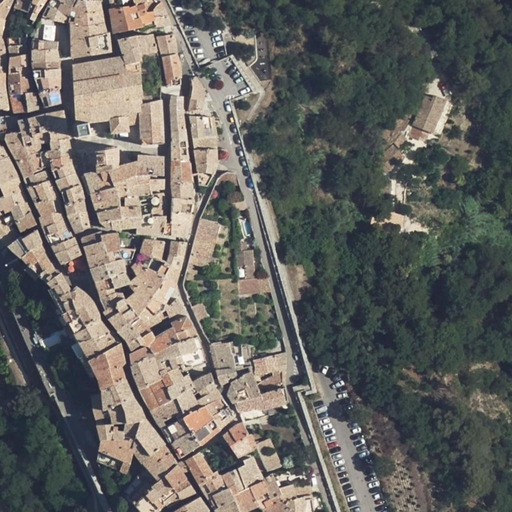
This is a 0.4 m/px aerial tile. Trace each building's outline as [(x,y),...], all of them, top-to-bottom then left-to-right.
[(2,0),(0,2),(0,17),(5,19),(13,0),(2,0)] [(46,0),(33,0),(33,1),(29,0),(17,0),(16,3),(14,8),(28,12),(26,17),(33,21),(42,7),(45,2),(46,0)] [(51,1),(48,6),(71,17),(71,16),(71,12),(73,7),(59,0),(51,0),(51,1)] [(71,12),(71,16),(102,10),(100,1),(101,2),(101,0),(77,0),(77,2),(73,7),(71,12)] [(109,0),(111,9),(136,6),(133,0),(109,0)] [(158,0),(151,0),(144,3),(147,14),(154,11),(154,10),(154,9),(156,6),(157,5),(160,2),(161,2),(158,0)] [(167,15),(163,6),(161,2),(160,2),(157,5),(156,6),(154,9),(154,10),(154,11),(155,17),(167,15)] [(147,14),(144,3),(136,6),(111,9),(109,9),(113,33),(143,26),(140,17),(147,14)] [(65,23),(71,25),(71,23),(71,17),(48,6),(42,17),(46,18),(49,19),(49,20),(54,21),(61,22),(65,23)] [(104,23),(102,10),(71,16),(71,17),(71,23),(81,26),(89,26),(104,23)] [(144,29),(156,25),(155,17),(154,11),(147,14),(140,17),(143,26),(144,29)] [(171,25),(167,15),(155,17),(156,25),(156,27),(169,26),(171,25)] [(72,57),(91,54),(89,37),(107,33),(104,23),(89,26),(81,26),(71,23),(71,25),(72,57)] [(107,33),(89,37),(91,54),(111,51),(109,33),(107,33)] [(123,57),(129,73),(140,71),(139,62),(142,61),(141,55),(157,51),(153,34),(145,36),(139,36),(136,36),(118,40),(123,57)] [(176,46),(174,34),(156,37),(161,57),(177,54),(176,46)] [(17,45),(26,45),(26,40),(26,37),(8,38),(8,46),(17,45)] [(41,40),(33,39),(32,50),(39,50),(54,49),(57,49),(58,42),(44,40),(41,40)] [(8,46),(10,57),(26,54),(26,45),(17,45),(8,46)] [(60,62),(57,49),(54,49),(39,50),(32,50),(32,63),(60,62)] [(10,57),(9,68),(26,66),(27,63),(26,54),(10,57)] [(179,60),(177,54),(161,57),(162,59),(165,79),(166,86),(181,85),(181,69),(181,64),(179,60)] [(123,57),(72,66),(73,79),(76,124),(89,122),(110,120),(112,133),(129,131),(128,125),(139,122),(140,142),(141,145),(164,144),(163,119),(161,100),(149,103),(139,105),(138,99),(143,98),(140,71),(129,73),(123,57)] [(32,63),(33,70),(60,69),(60,62),(32,63)] [(9,68),(9,74),(21,72),(28,72),(29,72),(28,70),(26,66),(9,68)] [(60,77),(60,69),(33,70),(35,79),(60,77)] [(25,93),(32,92),(31,84),(31,81),(29,72),(28,72),(21,72),(9,74),(9,83),(10,95),(25,93)] [(201,84),(195,76),(191,78),(193,87),(191,98),(204,100),(205,95),(204,91),(203,87),(201,84)] [(60,89),(60,77),(35,79),(39,91),(58,89),(60,89)] [(59,91),(58,89),(39,91),(40,95),(44,107),(61,104),(60,97),(59,91)] [(0,108),(8,109),(6,92),(0,91),(0,108)] [(39,109),(35,92),(32,92),(25,93),(28,112),(29,112),(39,109)] [(28,112),(25,93),(10,95),(12,101),(14,113),(20,112),(28,112)] [(432,133),(446,100),(434,95),(432,98),(425,95),(407,140),(414,143),(417,138),(428,143),(432,133)] [(182,108),(182,96),(172,96),(171,97),(170,104),(170,107),(172,131),(175,131),(185,130),(183,117),(182,108)] [(202,111),(204,100),(191,98),(189,110),(202,111)] [(68,138),(63,111),(45,114),(50,141),(68,138)] [(50,141),(45,114),(28,119),(35,145),(41,143),(51,142),(50,141)] [(18,121),(17,117),(0,116),(0,118),(0,132),(19,126),(18,121)] [(194,116),(190,116),(193,139),(203,138),(203,117),(194,116)] [(203,117),(203,138),(216,136),(214,116),(210,117),(203,117)] [(35,145),(28,119),(20,120),(18,121),(19,126),(25,147),(35,145)] [(89,122),(76,124),(78,138),(92,136),(89,122)] [(25,147),(19,126),(0,132),(0,134),(2,141),(5,139),(9,146),(15,158),(16,158),(28,153),(25,147)] [(187,147),(185,130),(175,131),(172,131),(171,147),(175,147),(187,147)] [(402,133),(393,142),(398,147),(407,138),(402,133)] [(203,138),(193,139),(194,149),(217,149),(216,136),(203,138)] [(68,138),(50,141),(51,142),(52,150),(70,147),(68,138)] [(42,169),(41,152),(41,143),(35,145),(25,147),(28,153),(33,173),(42,169)] [(375,162),(387,173),(404,156),(393,144),(375,162)] [(0,173),(13,167),(8,156),(4,148),(3,146),(0,148),(0,147),(0,173)] [(118,167),(118,146),(96,151),(98,171),(98,173),(118,167)] [(70,151),(70,147),(52,150),(41,152),(42,169),(46,167),(51,166),(51,159),(70,155),(70,151)] [(175,147),(171,147),(171,160),(189,160),(187,147),(175,147)] [(217,149),(194,149),(196,163),(198,162),(200,162),(207,162),(211,162),(217,162),(217,157),(222,157),(221,148),(217,149)] [(33,173),(28,153),(16,158),(18,163),(24,176),(33,173)] [(52,170),(71,164),(70,155),(51,159),(51,166),(51,170),(52,170)] [(138,155),(128,155),(125,165),(137,162),(138,155)] [(147,156),(138,155),(137,162),(136,176),(149,175),(151,175),(154,175),(164,175),(164,165),(164,163),(164,157),(147,156)] [(192,185),(189,160),(171,160),(171,170),(171,182),(192,185)] [(84,174),(91,193),(114,186),(112,183),(127,179),(136,176),(137,162),(125,165),(118,167),(98,173),(98,171),(84,174)] [(198,162),(196,163),(197,170),(198,179),(199,185),(203,186),(207,186),(214,173),(217,162),(211,162),(207,162),(200,162),(198,162)] [(71,164),(52,170),(56,180),(75,173),(71,164)] [(18,177),(13,167),(0,173),(0,193),(1,197),(22,191),(18,177)] [(46,170),(24,178),(28,188),(50,179),(46,170)] [(229,172),(227,185),(240,185),(237,173),(230,171),(229,172)] [(227,185),(229,172),(227,172),(226,172),(224,173),(223,174),(221,175),(218,180),(216,184),(215,185),(227,185)] [(56,180),(61,191),(80,184),(75,173),(56,180)] [(164,189),(164,179),(150,179),(149,175),(136,176),(127,179),(129,195),(138,194),(152,194),(152,190),(164,189)] [(50,179),(28,188),(35,204),(59,196),(55,187),(50,179)] [(114,186),(91,193),(94,204),(118,197),(121,206),(140,206),(138,194),(129,195),(127,179),(112,183),(114,186)] [(192,185),(171,182),(173,197),(172,198),(193,200),(192,185)] [(80,184),(61,191),(65,204),(84,199),(81,187),(80,184)] [(203,186),(199,185),(199,192),(204,193),(207,186),(203,186)] [(1,197),(0,197),(0,214),(1,215),(12,210),(11,207),(26,202),(22,191),(1,197)] [(165,198),(163,193),(152,194),(152,216),(166,215),(167,202),(165,198)] [(152,216),(152,194),(138,194),(140,206),(141,216),(141,227),(151,225),(152,216)] [(61,209),(59,196),(35,204),(42,216),(51,213),(61,209)] [(121,206),(118,197),(94,204),(97,212),(121,206)] [(193,200),(172,198),(172,212),(191,213),(193,204),(193,200)] [(65,204),(67,215),(86,211),(84,199),(65,204)] [(31,211),(26,202),(11,207),(12,210),(13,214),(16,221),(31,211)] [(122,219),(121,206),(97,212),(100,223),(122,219)] [(141,216),(140,206),(121,206),(122,219),(128,218),(129,228),(137,227),(141,227),(141,216)] [(43,227),(43,228),(64,219),(61,210),(61,209),(51,213),(42,216),(39,217),(43,227)] [(37,224),(31,211),(16,221),(21,232),(37,224)] [(86,211),(67,215),(76,233),(89,227),(86,211)] [(191,213),(172,212),(171,224),(189,226),(191,213)] [(390,222),(402,224),(404,215),(391,213),(390,222)] [(0,214),(0,238),(8,246),(20,236),(10,225),(16,221),(13,214),(4,219),(1,215),(0,214)] [(141,227),(137,227),(136,234),(170,236),(171,224),(165,223),(166,215),(152,216),(151,225),(141,227)] [(122,219),(100,223),(108,228),(112,229),(121,229),(129,228),(128,218),(122,219)] [(67,225),(64,219),(43,228),(46,235),(46,236),(68,227),(67,225)] [(214,247),(220,225),(200,220),(194,241),(189,263),(205,267),(206,264),(207,264),(211,246),(214,247)] [(170,236),(186,238),(189,226),(171,224),(170,236)] [(72,237),(68,227),(46,236),(51,245),(72,237)] [(21,257),(42,243),(37,231),(30,234),(23,238),(21,236),(20,236),(8,246),(15,253),(21,257)] [(84,247),(102,242),(101,236),(103,235),(101,231),(84,237),(83,237),(82,238),(82,239),(82,240),(84,247)] [(121,249),(119,234),(114,233),(112,234),(111,234),(109,234),(107,234),(104,235),(103,235),(101,236),(102,242),(105,248),(107,252),(113,250),(121,249)] [(124,235),(119,234),(121,249),(135,250),(138,243),(139,239),(124,235)] [(80,255),(81,255),(74,237),(72,237),(51,245),(62,264),(63,263),(80,255)] [(164,242),(145,239),(140,253),(160,260),(164,242)] [(186,242),(172,240),(170,253),(183,256),(186,242)] [(102,242),(84,247),(87,256),(107,252),(105,248),(102,242)] [(252,250),(246,250),(246,242),(236,243),(238,279),(254,278),(252,250)] [(47,282),(57,275),(47,257),(42,243),(21,257),(47,282)] [(91,268),(96,282),(109,277),(125,272),(123,259),(132,259),(135,250),(121,249),(113,250),(107,252),(110,262),(91,268)] [(110,262),(107,252),(87,256),(91,268),(110,262)] [(171,265),(180,268),(183,256),(170,253),(167,262),(171,265)] [(84,264),(80,255),(63,263),(67,272),(84,264)] [(157,271),(138,261),(132,268),(137,276),(130,282),(131,282),(131,283),(137,290),(125,299),(128,302),(139,315),(148,303),(151,297),(166,304),(176,283),(157,271)] [(167,262),(164,261),(157,271),(176,283),(180,268),(171,265),(167,262)] [(197,271),(187,268),(186,273),(185,278),(185,279),(195,281),(197,271)] [(69,323),(83,315),(71,291),(60,272),(57,275),(47,282),(52,288),(50,289),(56,299),(63,314),(69,323)] [(130,282),(125,272),(109,277),(96,282),(99,292),(99,293),(114,288),(131,282),(130,282)] [(267,277),(237,280),(238,295),(260,293),(271,291),(267,277)] [(91,298),(90,297),(86,294),(83,291),(77,287),(71,291),(83,315),(87,324),(100,319),(99,314),(94,304),(94,302),(92,301),(91,298)] [(128,302),(125,299),(124,297),(122,293),(116,293),(114,288),(99,293),(101,298),(106,310),(118,309),(128,302)] [(165,308),(170,305),(166,304),(151,297),(148,303),(157,314),(165,309),(165,308)] [(183,309),(177,298),(170,305),(165,308),(169,317),(173,314),(183,309)] [(50,302),(58,316),(63,314),(56,299),(50,302)] [(128,302),(118,309),(106,310),(104,310),(103,311),(108,318),(117,330),(129,322),(139,316),(139,315),(128,302)] [(207,315),(201,302),(192,307),(197,318),(198,320),(207,315)] [(157,314),(148,303),(139,315),(139,316),(144,322),(146,324),(148,326),(149,328),(162,321),(157,314)] [(162,321),(169,317),(165,308),(165,309),(157,314),(162,321)] [(69,323),(63,314),(58,316),(64,327),(69,323)] [(80,342),(109,331),(100,319),(87,324),(83,315),(69,323),(77,337),(79,341),(80,342)] [(172,344),(167,331),(155,338),(149,329),(149,328),(148,326),(146,324),(144,322),(139,316),(129,322),(117,330),(126,339),(129,344),(132,349),(140,344),(143,344),(147,346),(148,346),(153,353),(161,349),(172,344)] [(186,316),(171,323),(173,326),(173,327),(175,332),(186,329),(192,326),(186,316)] [(77,337),(69,323),(64,327),(71,339),(77,337)] [(198,335),(193,326),(192,326),(186,329),(175,332),(173,327),(167,331),(172,344),(177,341),(193,337),(198,335)] [(120,342),(111,330),(109,331),(80,342),(86,354),(90,359),(120,342)] [(153,353),(154,356),(148,358),(137,361),(133,363),(131,364),(131,369),(132,372),(133,375),(135,380),(139,389),(162,378),(160,375),(172,369),(177,367),(182,366),(183,370),(207,362),(201,343),(198,335),(193,337),(177,341),(172,344),(161,349),(153,353)] [(80,342),(79,341),(72,344),(80,358),(86,354),(80,342)] [(229,342),(221,343),(221,341),(209,343),(216,370),(234,369),(235,368),(232,354),(231,354),(229,342)] [(101,389),(125,379),(121,366),(125,362),(120,342),(90,359),(86,354),(80,358),(87,370),(92,366),(97,376),(99,379),(101,389)] [(147,346),(130,354),(131,364),(133,363),(137,361),(148,358),(154,356),(153,353),(148,346),(147,346)] [(286,369),(285,352),(253,360),(255,367),(255,369),(254,376),(257,384),(262,382),(259,374),(272,371),(273,376),(286,369)] [(97,376),(92,366),(87,370),(92,380),(97,376)] [(150,410),(171,399),(166,387),(183,377),(183,376),(177,367),(172,369),(160,375),(162,378),(139,389),(150,410)] [(234,369),(216,370),(218,378),(220,383),(236,374),(234,369)] [(261,395),(285,387),(286,369),(273,376),(262,382),(257,384),(261,395)] [(254,376),(252,371),(242,376),(241,376),(249,399),(257,397),(261,395),(257,384),(254,376)] [(166,387),(171,399),(176,397),(182,410),(184,416),(192,411),(205,405),(201,398),(217,389),(222,387),(220,383),(218,378),(213,379),(211,373),(202,376),(201,377),(192,382),(188,374),(183,376),(183,377),(166,387)] [(249,399),(241,376),(237,379),(231,383),(229,389),(227,394),(233,403),(235,402),(249,399)] [(133,396),(125,379),(101,389),(102,390),(98,394),(91,395),(93,410),(96,419),(140,407),(133,396)] [(238,412),(242,411),(247,421),(291,408),(288,402),(285,387),(261,395),(257,397),(249,399),(235,402),(238,412)] [(212,415),(228,406),(222,398),(217,389),(201,398),(205,405),(212,415)] [(182,410),(176,397),(171,399),(150,410),(158,424),(163,421),(175,414),(182,410)] [(201,443),(220,429),(212,415),(205,405),(192,411),(184,416),(183,417),(184,420),(187,425),(191,430),(201,443)] [(235,415),(228,406),(212,415),(220,429),(235,415)] [(145,419),(140,407),(96,419),(97,424),(131,422),(145,419)] [(191,430),(187,425),(184,420),(183,417),(184,416),(182,410),(175,414),(178,420),(167,427),(163,421),(158,424),(162,428),(167,437),(170,444),(171,445),(176,453),(180,458),(201,443),(191,430)] [(131,422),(97,424),(101,439),(96,460),(107,465),(127,473),(130,464),(133,451),(142,463),(165,444),(145,419),(131,422)] [(249,435),(242,422),(236,424),(235,425),(234,425),(229,430),(236,441),(248,435),(249,435)] [(236,441),(229,430),(223,435),(230,445),(236,441)] [(248,435),(254,449),(256,448),(258,447),(256,443),(252,433),(249,435),(248,435)] [(254,449),(248,435),(236,441),(230,445),(238,457),(254,449)] [(268,450),(273,447),(269,438),(256,443),(258,447),(256,448),(266,471),(281,466),(274,451),(269,453),(268,450)] [(125,492),(141,511),(156,511),(160,509),(166,504),(161,497),(173,487),(187,478),(183,472),(177,464),(176,462),(172,455),(171,453),(168,449),(165,444),(142,463),(141,464),(145,468),(125,492)] [(191,470),(199,484),(210,476),(211,478),(218,474),(219,474),(218,471),(212,472),(199,452),(185,460),(180,462),(177,464),(183,472),(186,471),(191,470)] [(256,465),(251,457),(243,460),(245,464),(237,468),(246,488),(250,486),(263,480),(262,477),(260,471),(258,469),(256,465)] [(96,460),(101,472),(103,471),(107,465),(96,460)] [(262,508),(297,497),(294,486),(311,485),(309,466),(309,465),(308,465),(306,466),(272,474),(262,477),(263,480),(270,499),(259,504),(262,508)] [(246,488),(237,468),(229,472),(235,483),(239,491),(246,488)] [(235,483),(229,472),(222,476),(221,475),(219,474),(218,474),(211,478),(210,476),(199,484),(207,498),(235,483)] [(195,492),(187,478),(173,487),(181,500),(195,492)] [(262,508),(259,504),(270,499),(263,480),(250,486),(258,506),(259,507),(262,508)] [(312,495),(311,485),(294,486),(297,497),(262,508),(263,511),(314,511),(312,495)] [(239,491),(232,494),(233,495),(235,500),(240,511),(243,511),(258,506),(250,486),(246,488),(239,491)] [(168,507),(181,500),(173,487),(161,497),(166,504),(168,507)] [(326,511),(320,494),(312,495),(314,511),(326,511)] [(210,511),(209,510),(199,496),(186,504),(172,511),(210,511)] [(216,511),(240,511),(235,500),(214,509),(216,511)]
